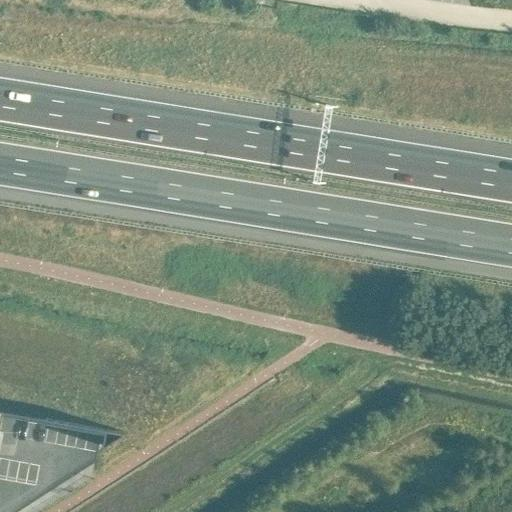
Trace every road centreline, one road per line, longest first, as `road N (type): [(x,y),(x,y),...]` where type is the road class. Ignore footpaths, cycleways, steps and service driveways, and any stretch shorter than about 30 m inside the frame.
road 1 (motorway): [(511,181),(0,99)]
road 2 (motorway): [(0,164),(511,245)]
